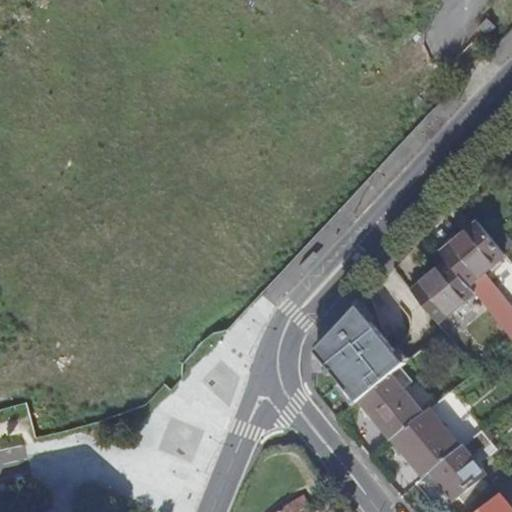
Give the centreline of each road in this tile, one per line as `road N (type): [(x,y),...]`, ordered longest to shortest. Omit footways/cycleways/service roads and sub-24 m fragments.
road 1 (residential): [(276,360),(282,335),(311,293),(511,79)]
road 2 (unknown): [(0,198),(221,378)]
road 3 (residential): [(276,360),(293,404),(380,511)]
road 4 (residential): [(212,511),(276,360)]
